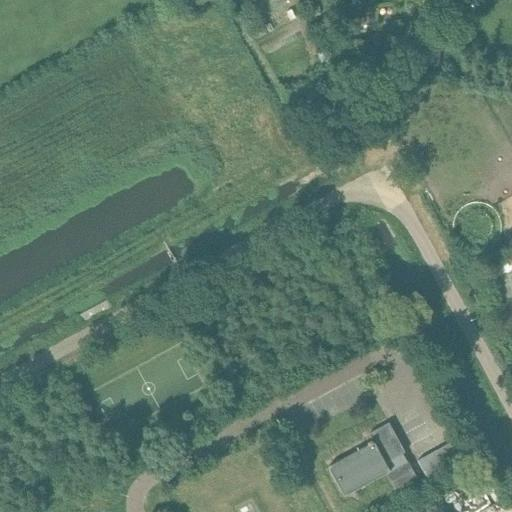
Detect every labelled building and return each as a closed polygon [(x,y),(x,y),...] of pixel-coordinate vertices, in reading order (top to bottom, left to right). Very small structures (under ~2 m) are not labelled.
[(416,28),(411,62),(439,66),(444,32),(416,28)] [(511,273),(487,288),(511,331),(511,304),(511,303),(511,273)] [(379,442),(395,434),(389,423),(373,432),(377,440),(379,442)] [(405,452),(395,434),(379,442),(377,440),(373,442),(372,440),(367,442),(368,445),(328,467),(344,496),(388,472),(390,471),(385,462),(405,452)] [(450,443),(418,460),(427,476),(458,459),(450,443)] [(409,460),(390,471),(388,472),(398,490),(419,478),(409,460)]
